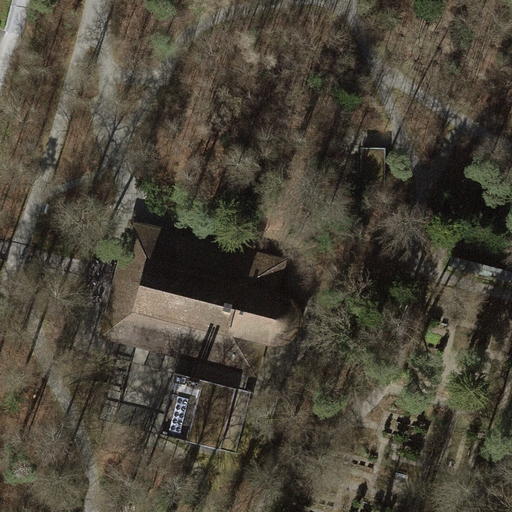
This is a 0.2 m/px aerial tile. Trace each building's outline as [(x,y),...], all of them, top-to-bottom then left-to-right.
[(384,150),(363,150),(363,185),(384,185),(384,150)] [(218,249),(219,246),(131,223),(117,279),(103,335),(191,357),(191,355),(196,356),(199,344),(122,324),(126,305),(138,306),(144,286),(148,266),(137,261),(142,242),(220,262),(222,250),(218,249)] [(283,263),(219,246),(218,249),(222,250),(220,262),(142,242),(137,261),(148,266),(144,286),(138,306),(126,305),(122,324),(199,344),(196,356),(191,355),(191,357),(197,358),(249,371),(255,373),(263,342),(274,344),(283,344),(291,340),(296,334),(300,326),(301,317),(300,311),(295,303),(291,299),(283,296),(275,294),(283,263)] [(192,377),(114,357),(99,419),(237,454),(252,392),(244,390),(192,377)] [(249,371),(197,358),(192,377),(244,390),(249,371)]
